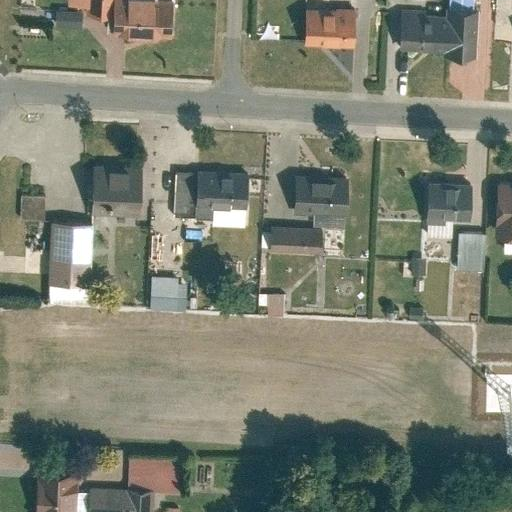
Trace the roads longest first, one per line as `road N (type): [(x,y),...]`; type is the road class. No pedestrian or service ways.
road 1 (unclassified): [(238,103),(511,119)]
road 2 (unclassified): [(0,88),(238,103)]
